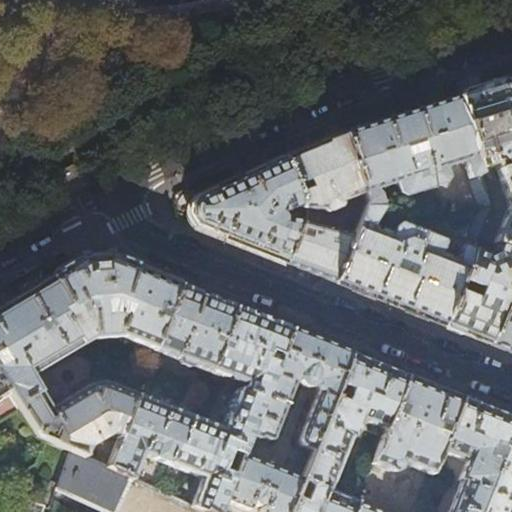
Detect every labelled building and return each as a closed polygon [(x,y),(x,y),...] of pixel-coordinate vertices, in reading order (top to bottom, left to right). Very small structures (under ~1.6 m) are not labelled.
[(481,91),(456,98),(490,207),(478,238),(511,251),(511,108),(504,83),(481,91)] [(398,117),(346,135),(365,193),(368,203),(365,210),(383,210),(378,194),(375,190),(397,182),(399,195),(409,200),(418,197),(417,193),(445,185),(447,179),(445,174),(449,173),(447,167),(464,162),(465,167),(477,208),(481,208),(490,207),(456,98),(398,117)] [(317,146),(282,159),(302,205),(304,209),(326,211),(327,214),(338,210),(341,207),(339,204),(365,193),(346,135),(317,146)] [(278,216),(302,205),(282,159),(239,178),(199,196),(199,198),(195,200),(192,203),(190,208),(189,211),(190,219),(193,227),(284,263),(301,225),(281,222),(278,216)] [(79,175),(74,164),(54,174),(51,181),(55,188),(79,175)] [(478,238),(490,207),(481,208),(472,229),(468,240),(464,239),(456,258),(456,263),(439,256),(444,243),(414,230),(416,226),(404,222),(393,229),(389,239),(374,233),(371,226),(383,210),(365,210),(353,237),(334,283),(386,304),(442,326),(478,238)] [(353,237),(301,225),(284,263),(300,270),(334,283),(353,237)] [(511,275),(511,251),(478,238),(442,326),(465,335),(489,344),(508,295),(502,293),(501,289),(506,276),(509,277),(510,274),(511,275)] [(56,311),(78,348),(92,339),(117,338),(118,337),(152,350),(178,285),(142,271),(106,257),(80,259),(58,270),(48,275),(64,306),(56,311)] [(56,311),(64,306),(48,275),(4,302),(0,304),(0,381),(17,408),(34,434),(41,431),(43,435),(51,431),(60,443),(60,447),(64,449),(83,458),(85,450),(109,436),(117,440),(134,397),(100,384),(84,389),(48,410),(27,378),(78,348),(56,311)] [(200,294),(178,285),(152,350),(208,372),(234,307),(200,294)] [(511,286),(508,295),(489,344),(511,353),(511,286)] [(256,316),(234,307),(208,372),(223,378),(226,376),(243,382),(241,388),(239,388),(233,391),(219,427),(190,417),(179,446),(169,443),(163,462),(164,463),(163,464),(200,479),(189,507),(200,511),(216,511),(221,502),(231,476),(220,472),(228,452),(233,454),(229,462),(236,464),(238,458),(246,438),(289,329),(256,316)] [(319,341),(289,329),(246,438),(254,440),(257,439),(265,442),(268,441),(290,386),(295,383),(298,386),(302,389),(305,390),(310,389),(313,395),(294,440),(297,448),(311,452),(350,353),(319,341)] [(377,364),(350,353),(311,452),(299,481),(287,511),(351,511),(355,503),(328,492),(349,438),(352,439),(359,422),(383,431),(405,375),(377,364)] [(434,387),(405,375),(383,431),(370,464),(389,472),(392,472),(397,471),(399,469),(400,466),(401,463),(431,475),(439,453),(461,397),(434,387)] [(0,418),(17,408),(0,381),(0,418)] [(135,395),(134,397),(117,440),(106,468),(128,478),(138,454),(163,464),(164,463),(163,462),(169,443),(179,446),(190,417),(135,395)] [(511,417),(487,408),(461,397),(439,453),(464,464),(457,481),(459,482),(447,511),(479,511),(511,430),(511,417)] [(511,511),(511,430),(479,511),(511,511)] [(106,468),(83,458),(64,449),(52,488),(103,511),(200,511),(189,507),(128,478),(106,468)] [(287,511),(299,481),(238,458),(236,464),(231,476),(221,502),(245,511),(249,500),(250,504),(252,506),(256,508),(259,507),(257,511),(287,511)] [(0,511),(39,511),(41,506),(5,493),(0,508),(0,511)] [(377,511),(355,503),(351,511),(377,511)]
